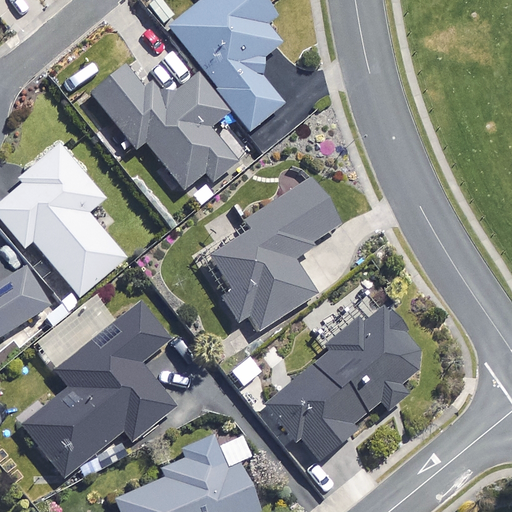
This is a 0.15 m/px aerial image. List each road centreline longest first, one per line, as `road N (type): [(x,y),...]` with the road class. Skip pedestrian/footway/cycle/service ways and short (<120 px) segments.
road 1 (residential): [(354,0),(389,138),(458,274),(511,352)]
road 2 (residential): [(386,511),(511,411)]
road 3 (residential): [(0,82),(97,0)]
